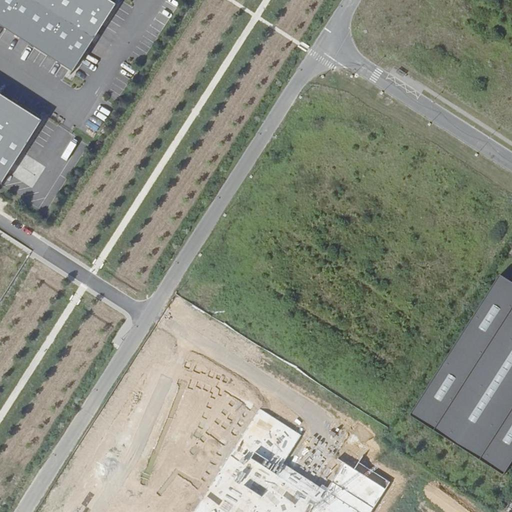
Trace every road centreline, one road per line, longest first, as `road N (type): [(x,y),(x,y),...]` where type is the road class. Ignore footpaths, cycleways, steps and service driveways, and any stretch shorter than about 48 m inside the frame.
road 1 (unclassified): [(25,511),(322,42)]
road 2 (unclassified): [(511,162),(322,42)]
